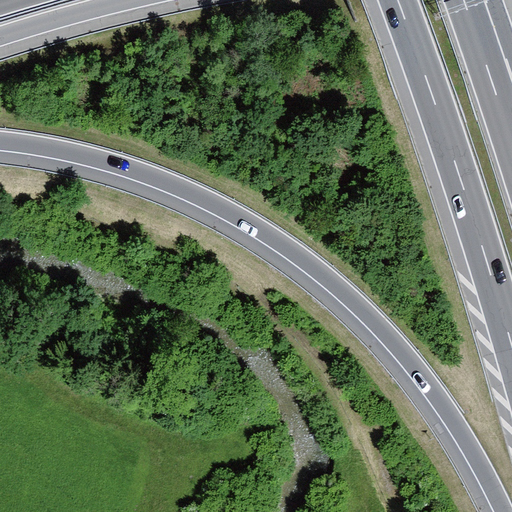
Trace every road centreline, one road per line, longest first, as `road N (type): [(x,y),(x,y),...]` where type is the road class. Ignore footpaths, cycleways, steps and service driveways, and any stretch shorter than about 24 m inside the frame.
road 1 (motorway): [(0,142),(135,171),(253,226),(313,267),(413,366),(502,511)]
road 2 (motorway): [(398,0),(511,336)]
road 3 (motorway): [(0,50),(205,0)]
